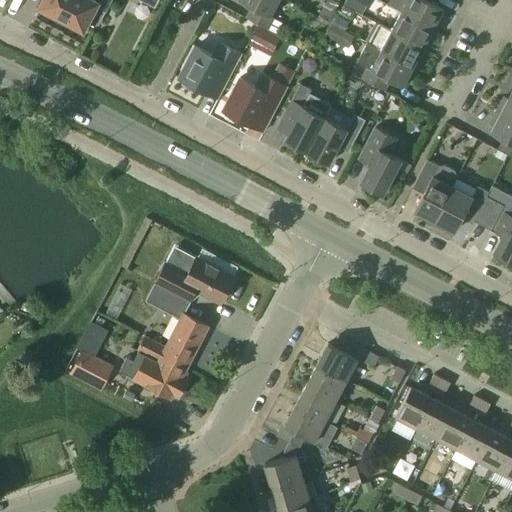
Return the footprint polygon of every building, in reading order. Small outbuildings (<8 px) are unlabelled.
[(42,0),(39,6),(84,30),(89,20),(96,24),(104,8),(107,10),(112,0),(42,0)] [(274,17),(270,15),(277,0),(239,0),(251,6),(246,17),(268,28),(274,17)] [(337,2),(333,0),(326,0),(319,15),(328,20),(337,2)] [(359,12),(365,0),(345,0),(344,4),(359,12)] [(430,1),(430,0),(407,0),(401,11),(437,30),(444,16),(440,13),(443,8),(430,1)] [(349,19),(354,10),(343,5),(339,14),(349,19)] [(430,43),(437,30),(401,11),(391,30),(423,46),(425,41),(430,43)] [(251,39),(272,50),(280,35),(259,24),(251,39)] [(420,52),(423,46),(391,30),(382,25),(372,44),(417,68),(424,54),(420,52)] [(410,82),(417,68),(372,44),(366,41),(356,60),(365,65),(359,76),(376,85),(383,89),(389,78),(402,85),(405,79),(410,82)] [(196,45),(179,77),(219,97),(242,53),(220,42),(213,54),(196,45)] [(240,77),(223,109),(264,131),(295,72),(279,63),(271,78),(262,73),(256,85),(240,77)] [(288,132),(285,139),(307,151),(325,117),(329,108),(324,101),(316,97),(308,96),(312,88),(301,83),(278,127),(288,132)] [(504,96),(497,110),(511,117),(511,93),(508,98),(504,96)] [(511,117),(497,110),(489,123),(493,126),(490,131),(503,138),(498,149),(511,156),(511,117)] [(346,128),(325,117),(307,151),(329,162),(341,138),(352,144),(365,119),(354,113),(346,128)] [(412,165),(389,153),(397,137),(375,126),(359,157),(370,163),(360,181),(383,193),(397,167),(408,173),(412,165)] [(414,209),(434,220),(458,175),(455,169),(446,164),(439,164),(427,158),(416,180),(427,185),(414,209)] [(458,175),(434,220),(454,230),(467,206),(478,212),(489,191),(458,175)] [(511,201),(507,199),(491,229),(503,236),(495,252),(505,257),(503,260),(511,265),(511,201)] [(166,261),(155,281),(182,295),(188,284),(221,301),(234,276),(196,257),(174,245),(166,261)] [(126,253),(120,264),(127,267),(133,256),(126,253)] [(182,295),(155,281),(146,299),(173,313),(182,295)] [(120,316),(131,286),(120,282),(109,312),(120,316)] [(161,355),(186,368),(208,326),(183,313),(166,346),(144,335),(137,349),(138,350),(158,361),(161,355)] [(328,342),(317,363),(346,379),(357,358),(374,366),(379,356),(338,334),(333,345),(328,342)] [(83,350),(71,373),(100,388),(112,365),(83,350)] [(127,356),(119,370),(171,397),(173,393),(178,396),(187,379),(182,376),(186,368),(161,355),(158,361),(138,350),(133,360),(127,356)] [(317,363),(307,384),(336,399),(346,379),(317,363)] [(406,370),(397,365),(391,377),(399,382),(406,370)] [(442,377),(434,373),(427,386),(436,390),(442,377)] [(442,377),(436,390),(444,394),(450,382),(442,377)] [(307,384),(296,404),(325,419),(336,399),(307,384)] [(416,426),(432,397),(411,386),(395,415),(416,426)] [(482,399),(474,394),(468,407),(476,411),(482,399)] [(416,426),(437,437),(452,407),(432,397),(416,426)] [(482,399),(476,411),(484,415),(491,403),(482,399)] [(295,430),(289,441),(300,447),(305,436),(314,441),(325,419),(296,404),(285,425),(295,430)] [(378,422),(385,410),(376,405),(370,417),(378,422)] [(472,418),(452,407),(437,437),(457,447),(472,418)] [(372,434),(378,422),(370,417),(363,429),(356,425),(352,433),(368,442),(372,434)] [(492,429),(472,418),(457,447),(477,458),(492,429)] [(511,440),(511,439),(492,429),(477,458),(497,468),(511,440)] [(350,448),(360,453),(366,442),(356,437),(350,448)] [(511,440),(497,468),(492,479),(511,489),(511,440)] [(272,486),(303,476),(296,454),(300,447),(289,441),(284,452),(285,457),(265,463),(272,486)] [(351,481),(360,478),(356,464),(347,467),(351,481)] [(272,486),(278,508),(310,498),(303,476),(272,486)] [(369,481),(361,483),(364,491),(372,489),(369,481)] [(393,490),(405,497),(409,488),(397,482),(393,490)] [(439,483),(433,494),(444,499),(447,493),(444,486),(439,483)] [(421,495),(409,488),(405,497),(417,503),(421,495)] [(314,511),(310,498),(278,508),(279,511),(314,511)] [(433,511),(448,511),(450,510),(437,503),(433,511)]
